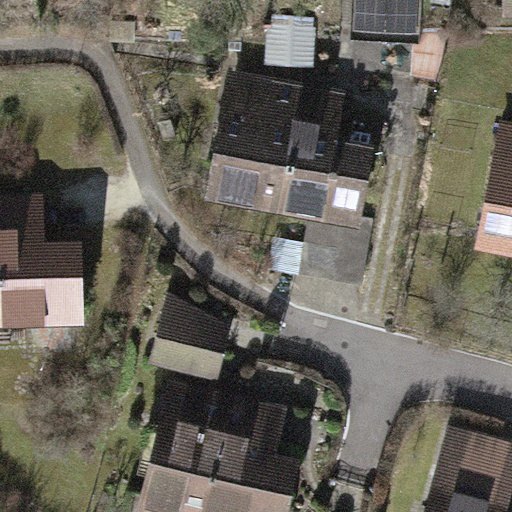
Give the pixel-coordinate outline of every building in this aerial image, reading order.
[(365,0),(365,37),(431,39),(431,0),(365,0)] [(353,85),(228,63),(204,197),(361,225),(374,147),(343,142),(353,85)] [(511,122),(507,122),(482,249),(511,255),(511,122)] [(46,197),(0,197),(0,327),(85,326),(83,246),(47,247),(46,197)] [(234,321),(172,308),(160,365),(223,377),(234,321)] [(290,408),(174,383),(147,506),(176,511),(287,511),(299,458),(280,451),(290,408)] [(511,511),(511,510),(511,442),(454,426),(429,511),(511,511)]
